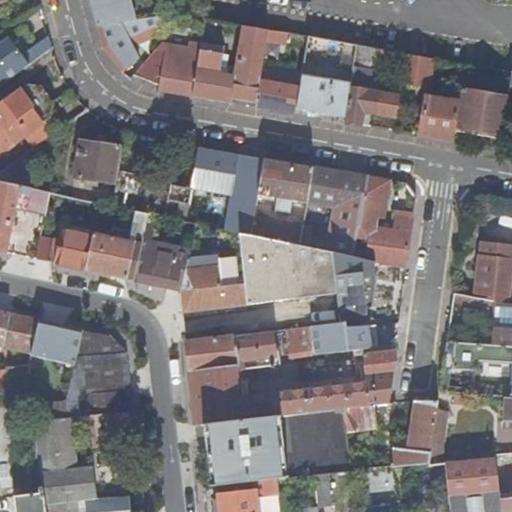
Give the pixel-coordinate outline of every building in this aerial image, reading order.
[(87,0),(95,27),(151,18),(150,11),(135,13),(135,15),(131,15),(126,0),(87,0)] [(151,18),(95,27),(101,47),(119,71),(136,56),(130,44),(161,34),(151,18)] [(266,30),(241,26),(234,71),(229,70),(229,75),(218,73),(221,48),(199,44),(199,46),(192,97),(229,103),(230,98),(255,102),(259,79),(265,36),(266,30)] [(266,30),(265,36),(285,40),(286,33),(266,30)] [(0,86),(49,51),(46,39),(21,56),(7,36),(0,40),(0,86)] [(298,87),(295,109),(345,118),(355,45),(306,37),(298,87)] [(157,86),(155,90),(192,97),(199,46),(187,45),(185,55),(155,50),(132,75),(157,86)] [(345,118),(344,122),(361,125),(363,113),(368,113),(393,118),(396,97),(365,91),(369,66),(401,71),(403,53),(355,45),(345,118)] [(431,58),(403,53),(401,71),(399,82),(427,87),(431,58)] [(255,102),(255,107),(294,114),(295,109),(298,87),(259,79),(255,102)] [(0,153),(23,137),(43,122),(50,118),(52,103),(39,87),(24,86),(0,103),(0,153)] [(500,134),(505,100),(484,96),(484,93),(471,90),(471,94),(459,92),(457,103),(454,127),(500,134)] [(418,135),(452,141),(454,127),(457,103),(424,97),(418,135)] [(230,98),(229,103),(255,107),(255,102),(230,98)] [(23,137),(32,149),(51,134),(43,122),(23,137)] [(116,173),(120,149),(79,142),(73,178),(114,185),(116,173)] [(190,188),(197,148),(176,144),(169,179),(149,176),(149,178),(141,213),(147,215),(162,218),(166,202),(181,205),(182,200),(187,201),(190,188)] [(224,231),(239,234),(249,236),(253,216),(254,210),(257,196),(263,159),(197,148),(190,188),(230,194),(224,231)] [(0,182),(18,187),(28,189),(23,155),(0,172),(0,182)] [(305,204),(311,167),(263,159),(257,196),(275,199),(273,210),(289,213),(291,202),(305,204)] [(332,253),(351,257),(365,177),(311,167),(305,204),(302,225),(298,246),(332,253)] [(110,207),(134,212),(141,213),(149,178),(116,173),(114,185),(113,192),(110,207)] [(360,259),(404,269),(414,196),(405,184),(393,182),(387,216),(391,217),(388,231),(371,228),(374,217),(379,218),(386,181),(365,177),(351,257),(360,259)] [(0,253),(2,254),(8,225),(10,225),(13,211),(18,187),(0,182),(0,253)] [(13,211),(43,217),(48,193),(28,189),(18,187),(13,211)] [(96,204),(98,204),(110,207),(113,192),(99,189),(96,204)] [(83,271),(132,282),(141,245),(147,215),(141,213),(134,212),(128,242),(92,233),(90,238),(83,271)] [(249,236),(298,246),(302,225),(257,217),(253,216),(249,236)] [(132,282),(179,292),(186,261),(188,252),(151,244),(155,227),(146,225),(141,245),(132,282)] [(54,264),(83,271),(90,238),(60,232),(58,242),(54,264)] [(336,295),(332,253),(298,246),(249,236),(239,234),(243,276),(246,306),(336,295)] [(34,260),(47,263),(52,240),(38,238),(34,260)] [(47,263),(54,264),(58,242),(52,240),(47,263)] [(480,251),(511,255),(511,249),(511,244),(481,242),(480,251)] [(511,258),(511,255),(480,251),(479,257),(477,256),(473,294),(476,294),(492,296),(492,299),(509,301),(511,264),(511,258)] [(360,263),(360,259),(351,257),(332,253),(336,295),(340,323),(344,322),(345,326),(355,327),(381,324),(380,318),(365,320),(360,263)] [(179,292),(181,314),(246,306),(243,276),(219,279),(216,257),(186,261),(179,292)] [(511,301),(509,301),(492,299),(476,297),(452,294),(445,343),(511,347),(511,301)] [(38,322),(0,313),(0,353),(1,349),(30,354),(38,322)] [(30,354),(27,366),(33,364),(35,357),(75,366),(82,331),(38,322),(30,354)] [(312,348),(312,355),(331,353),(383,346),(381,324),(355,327),(345,326),(344,322),(340,323),(309,327),(312,348)] [(309,327),(284,330),(288,359),(312,355),(312,348),(309,327)] [(75,366),(73,375),(64,420),(70,419),(89,416),(133,411),(127,355),(108,337),(82,331),(75,366)] [(271,332),(234,337),(236,354),(238,365),(189,371),(195,427),(202,426),(240,421),(238,409),(236,385),(246,384),(248,384),(248,379),(239,380),(238,369),(275,365),(271,332)] [(192,342),(187,343),(189,371),(238,365),(236,354),(234,337),(192,342)] [(391,374),(394,352),(362,355),(364,366),(365,376),(391,374)] [(364,366),(362,355),(352,356),(354,368),(364,366)] [(33,410),(35,422),(64,420),(73,375),(61,372),(53,408),(33,410)] [(365,383),(247,397),(246,397),(249,420),(277,416),(343,408),(372,405),(387,403),(391,374),(365,376),(365,383)] [(247,397),(246,384),(236,385),(238,409),(240,421),(249,420),(246,397),(247,397)] [(511,397),(505,397),(503,420),(511,420),(511,397)] [(386,412),(388,403),(387,403),(372,405),(373,413),(386,412)] [(436,411),(436,403),(411,403),(406,439),(395,438),(391,464),(390,464),(390,469),(428,464),(436,411)] [(375,427),(373,413),(372,405),(343,408),(346,431),(375,427)] [(136,442),(133,411),(89,416),(92,437),(112,435),(114,444),(136,442)] [(447,412),(436,411),(428,464),(439,463),(447,412)] [(240,421),(202,426),(208,487),(217,486),(276,480),(284,479),(277,416),(249,420),(240,421)] [(35,422),(39,465),(41,473),(75,469),(70,419),(64,420),(35,422)] [(499,511),(498,495),(493,461),(444,466),(449,511),(499,511)] [(44,511),(43,505),(41,474),(41,473),(39,465),(17,467),(19,498),(14,499),(15,511),(44,511)] [(91,469),(41,474),(43,505),(76,501),(96,499),(91,469)] [(217,486),(219,511),(279,511),(276,480),(217,486)] [(320,509),(333,508),(329,480),(317,482),(320,509)] [(511,511),(511,493),(510,494),(498,495),(499,511),(511,511)] [(77,511),(127,511),(126,495),(96,499),(76,501),(76,504),(77,511)] [(76,501),(43,505),(44,511),(77,511),(76,504),(76,501)]
